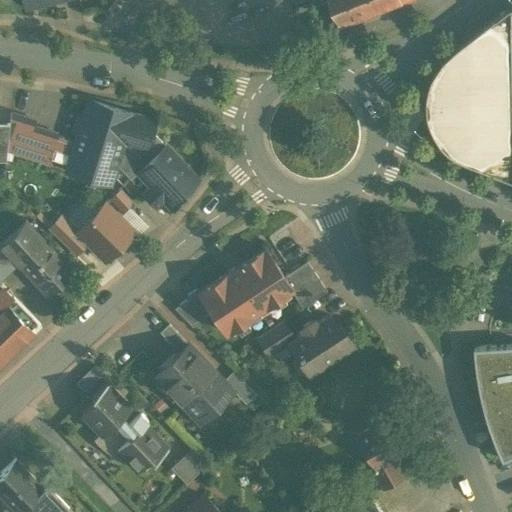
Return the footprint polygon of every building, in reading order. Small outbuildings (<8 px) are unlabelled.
[(372,0),(331,0),(341,25),(377,11),(372,0)] [(372,0),(377,11),(404,0),(372,0)] [(511,4),(507,8),(456,48),(449,54),(439,66),(432,80),(428,94),(428,108),(432,124),(440,138),(451,150),(465,159),(511,176),(511,4)] [(126,111),(91,100),(70,168),(107,179),(120,138),(119,138),(118,138),(126,111)] [(153,118),(126,111),(118,138),(119,138),(120,138),(126,140),(136,144),(148,156),(161,144),(149,130),(153,118)] [(10,123),(0,122),(0,160),(6,161),(10,123)] [(136,144),(126,140),(119,164),(132,177),(137,171),(134,169),(148,156),(136,144)] [(195,176),(163,141),(161,144),(148,156),(134,169),(137,171),(150,186),(145,191),(156,203),(161,198),(166,203),(195,176)] [(124,185),(114,191),(123,207),(133,201),(124,185)] [(132,229),(104,201),(75,230),(104,257),(132,229)] [(72,269),(26,218),(0,241),(0,242),(18,262),(47,293),(72,269)] [(0,279),(18,262),(0,242),(0,279)] [(199,289),(198,290),(210,309),(225,330),(289,287),(291,286),(283,275),(264,246),(199,289)] [(306,259),(283,275),(291,286),(289,287),(301,306),(326,289),(306,259)] [(0,301),(4,306),(13,297),(0,283),(0,301)] [(197,286),(185,294),(187,297),(174,306),(192,325),(204,317),(202,314),(210,309),(198,290),(199,289),(197,286)] [(0,309),(0,361),(40,324),(13,296),(13,297),(4,306),(0,309)] [(329,313),(316,322),(310,319),(302,324),(303,330),(294,336),(288,340),(289,341),(296,353),(293,355),(292,361),(298,371),(304,372),(307,370),(308,371),(352,342),(340,322),(336,325),(329,313)] [(283,318),(256,336),(268,355),(289,341),(288,340),(294,336),(283,318)] [(187,342),(168,322),(160,330),(179,350),(187,342)] [(179,350),(155,372),(181,399),(213,368),(188,341),(187,342),(179,350)] [(511,342),(475,345),(477,368),(481,391),(487,414),(495,436),(504,457),(511,453),(511,342)] [(93,366),(77,381),(83,388),(99,373),(93,366)] [(213,368),(181,399),(199,418),(205,418),(212,411),(212,406),(232,387),(224,379),(213,368)] [(254,391),(233,370),(224,379),(232,387),(245,400),(254,391)] [(130,405),(106,380),(90,395),(94,398),(81,410),(101,431),(93,438),(105,449),(122,459),(125,456),(136,468),(149,456),(152,459),(168,444),(145,421),(147,418),(138,409),(134,413),(128,407),(130,405)] [(405,407),(358,433),(377,467),(376,467),(377,469),(374,471),(384,489),(407,475),(398,458),(425,443),(405,407)] [(191,448),(172,466),(186,480),(204,462),(191,448)] [(423,454),(404,464),(409,474),(429,463),(423,454)] [(15,459),(0,474),(0,491),(19,510),(30,499),(43,486),(41,485),(15,459)] [(363,479),(345,492),(330,500),(334,508),(370,488),(363,479)] [(46,481),(41,485),(43,486),(30,499),(42,511),(54,511),(66,501),(46,481)] [(382,511),(370,488),(334,508),(335,511),(382,511)] [(221,511),(203,493),(184,511),(221,511)]
